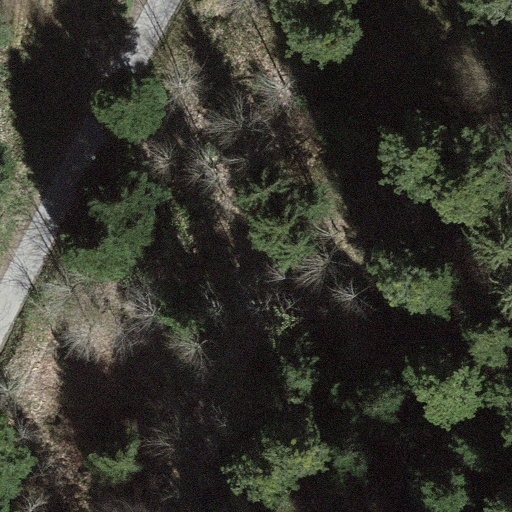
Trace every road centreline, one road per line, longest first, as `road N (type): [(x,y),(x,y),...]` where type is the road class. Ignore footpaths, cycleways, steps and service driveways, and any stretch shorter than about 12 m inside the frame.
road 1 (unclassified): [(168,0),(0,314)]
road 2 (track): [(361,511),(511,371)]
road 3 (track): [(86,0),(102,119)]
